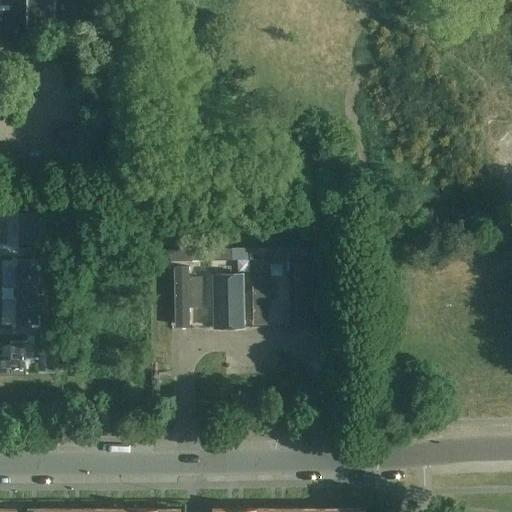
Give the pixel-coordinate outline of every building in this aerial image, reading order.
[(0,0),(0,42),(29,42),(29,25),(56,25),(56,0),(0,0)] [(8,213),(0,213),(0,243),(8,244),(8,213)] [(36,213),(18,213),(18,244),(35,244),(36,213)] [(330,246),(312,247),(312,258),(330,258),(330,246)] [(272,247),(250,248),(250,259),(272,259),(272,247)] [(290,247),(272,247),(272,259),(290,259),(290,247)] [(312,247),(290,247),(290,259),(312,258),(312,247)] [(210,248),(192,249),(192,260),(210,260),(210,248)] [(232,248),(210,248),(210,260),(232,260),(232,248)] [(250,248),(232,248),(232,260),(250,259),(250,248)] [(192,260),(192,249),(170,249),(170,261),(192,260)] [(47,264),(18,264),(18,293),(47,293),(47,264)] [(326,266),(298,267),(300,326),(327,326),(326,266)] [(269,275),(256,276),(257,327),(283,327),(281,268),(269,268),(269,275)] [(205,271),(171,271),(172,329),(206,328),(205,275),(205,271)] [(251,276),(215,278),(215,328),(251,327),(251,276)] [(47,293),(18,293),(18,322),(47,322),(47,293)] [(48,331),(46,331),(46,373),(50,373),(55,373),(55,331),(48,331)] [(12,357),(0,357),(0,372),(27,373),(27,343),(12,343),(12,357)]
